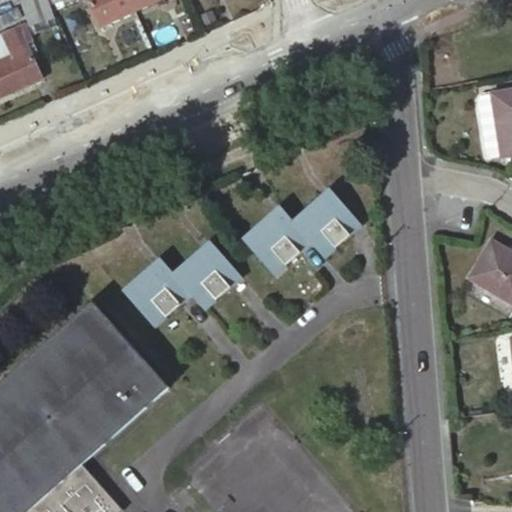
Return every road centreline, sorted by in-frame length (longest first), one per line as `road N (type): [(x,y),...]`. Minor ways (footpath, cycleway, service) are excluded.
road 1 (secondary): [(0,186),(310,44)]
road 2 (residential): [(401,172),(429,511)]
road 3 (residential): [(388,8),(401,172)]
